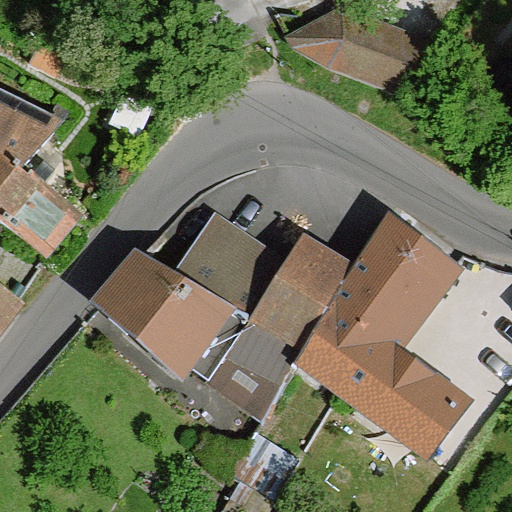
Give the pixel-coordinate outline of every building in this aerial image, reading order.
[(291,52),(405,101),(448,48),(434,43),(365,18),(340,9),(286,40),(291,52)] [(65,121),(0,87),(0,151),(25,165),(65,121)] [(84,214),(25,165),(0,151),(0,221),(5,225),(48,259),(84,214)] [(357,272),(305,358),(429,453),(466,405),(396,352),(460,268),(394,217),(357,272)] [(190,365),(214,382),(214,381),(231,354),(287,386),(305,358),(357,272),(312,244),(296,270),(220,230),(189,283),(146,259),(104,307),(187,370),(190,365)] [(0,285),(0,324),(19,300),(0,285)] [(271,410),(287,386),(231,354),(214,381),(266,423),(271,410)]
